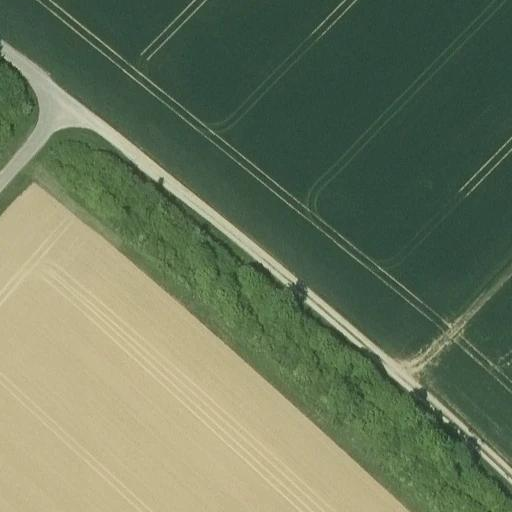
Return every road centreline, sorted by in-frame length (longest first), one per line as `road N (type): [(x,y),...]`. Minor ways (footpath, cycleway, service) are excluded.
road 1 (track): [(511,480),(425,392),(64,109)]
road 2 (track): [(0,55),(64,109),(0,184)]
